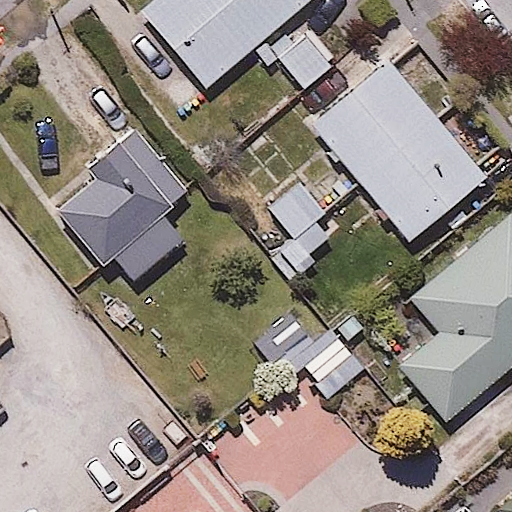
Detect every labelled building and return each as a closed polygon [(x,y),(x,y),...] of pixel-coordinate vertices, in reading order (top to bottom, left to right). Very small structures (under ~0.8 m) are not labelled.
[(143,0),(137,5),(203,85),(252,43),(268,63),(276,56),(300,85),(341,51),(301,3),(305,0),(143,0)] [(292,113),(400,240),(485,168),(377,41),(292,113)] [(113,251),(130,275),(182,234),(163,211),(192,189),(136,118),(96,150),(105,162),(57,200),(104,259),(113,251)] [(402,352),(393,361),(449,421),(511,363),(511,208),(506,202),(375,322),(402,352)] [(118,510),(119,511),(248,511),(251,510),(194,444),(118,510)] [(511,511),(511,488),(495,504),(502,511),(511,511)]
